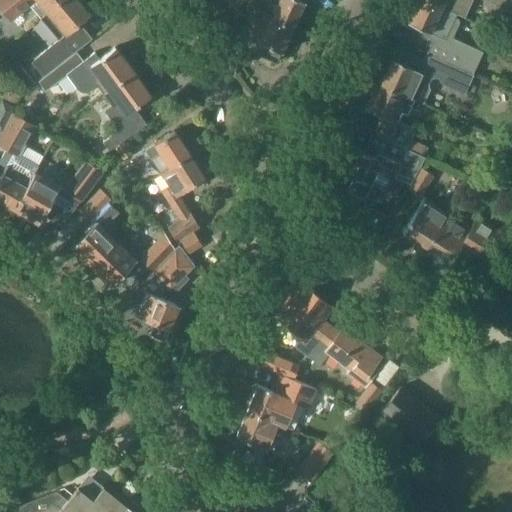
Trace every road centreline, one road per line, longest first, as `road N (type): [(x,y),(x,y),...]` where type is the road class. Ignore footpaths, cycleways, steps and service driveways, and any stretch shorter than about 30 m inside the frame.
road 1 (residential): [(179,429),(146,408),(115,355),(73,308),(0,250)]
road 2 (residential): [(179,429),(275,191)]
road 3 (residential): [(275,191),(151,0)]
road 4 (residential): [(275,191),(361,0)]
